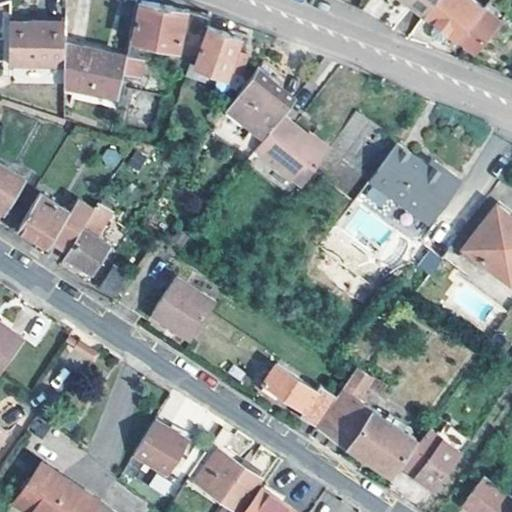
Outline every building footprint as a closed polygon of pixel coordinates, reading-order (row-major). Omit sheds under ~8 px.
[(205,16),(139,0),(136,0),(129,39),(191,53),(205,16)] [(421,16),(431,0),(398,0),(420,16),(421,16)] [(495,19),(469,0),(431,0),(421,16),(434,25),(431,29),(432,36),(436,40),(443,38),(447,34),(464,47),(470,51),(495,19)] [(61,67),(62,42),(62,24),(9,23),(8,66),(61,67)] [(236,36),(203,25),(190,65),(205,69),(225,76),(228,65),(236,67),(239,53),(232,51),(236,36)] [(98,48),(62,42),(61,67),(62,86),(115,96),(122,59),(97,54),(98,48)] [(124,52),(98,48),(97,54),(122,59),(124,52)] [(125,75),(144,78),(147,62),(127,59),(125,75)] [(190,65),(187,64),(182,75),(202,81),(205,69),(190,65)] [(259,139),(278,115),(285,106),(273,96),(279,89),(252,68),(221,110),(259,139)] [(279,89),(273,96),(285,106),(291,98),(279,89)] [(354,107),(333,135),(323,149),(343,164),(364,179),(374,165),(392,141),(376,129),(378,126),(354,107)] [(323,154),(301,136),(302,134),(278,115),(259,139),(251,150),(298,187),(323,154)] [(392,141),(374,165),(364,179),(421,222),(454,179),(438,167),(434,173),(422,164),(392,141)] [(438,167),(427,159),(422,164),(434,173),(438,167)] [(0,209),(20,176),(0,164),(0,209)] [(63,251),(76,230),(90,208),(75,198),(66,212),(37,192),(14,227),(45,247),(49,241),(63,251)] [(90,208),(76,230),(79,231),(63,258),(88,273),(105,245),(93,238),(108,213),(93,204),(90,208)] [(511,219),(492,205),(460,249),(511,286),(511,219)] [(139,238),(132,235),(129,241),(136,245),(139,238)] [(419,269),(434,273),(439,256),(424,251),(419,269)] [(127,277),(112,267),(97,287),(111,298),(127,277)] [(166,284),(206,310),(211,301),(171,276),(166,284)] [(206,310),(166,284),(147,313),(188,339),(206,310)] [(0,366),(20,339),(0,323),(0,366)] [(298,414),(314,424),(333,395),(317,384),(313,390),(272,364),(261,382),(302,408),(298,414)] [(351,366),(333,395),(314,424),(313,425),(387,473),(410,437),(382,418),(352,399),(362,385),(376,394),(381,386),(351,366)] [(408,425),(386,412),(382,418),(410,437),(408,425)] [(184,438),(151,418),(129,455),(162,475),(184,438)] [(231,435),(219,427),(203,451),(210,456),(192,483),(222,504),(232,511),(255,478),(220,453),(231,435)] [(431,491),(458,452),(425,427),(423,431),(402,460),(417,471),(412,476),(431,491)] [(417,471),(402,460),(398,465),(412,476),(417,471)] [(65,482),(37,462),(34,466),(62,486),(65,482)] [(62,486),(34,466),(10,502),(25,511),(88,511),(95,503),(65,482),(62,486)] [(147,488),(166,495),(172,481),(153,473),(147,488)] [(511,511),(511,499),(479,476),(457,504),(467,511),(511,511)] [(290,511),(288,509),(258,488),(240,511),(290,511)]
